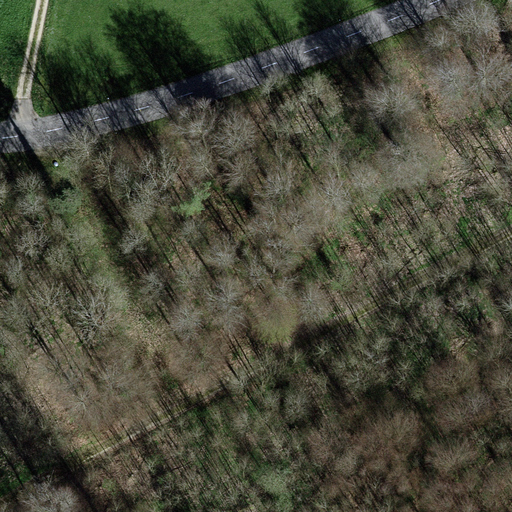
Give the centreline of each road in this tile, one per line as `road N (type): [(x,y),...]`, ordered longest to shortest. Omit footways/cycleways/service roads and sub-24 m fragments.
road 1 (track): [(511,236),(57,471),(6,511)]
road 2 (tertiary): [(0,135),(135,110),(437,0)]
road 3 (track): [(17,135),(45,0)]
